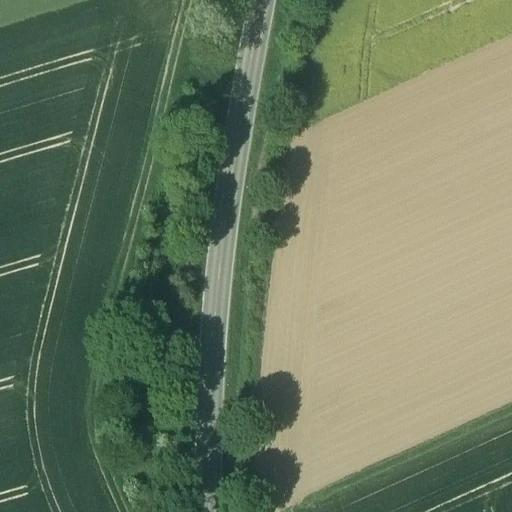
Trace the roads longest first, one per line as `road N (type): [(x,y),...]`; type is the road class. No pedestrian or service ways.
road 1 (track): [(206,0),(107,405),(106,448),(130,511)]
road 2 (secondary): [(224,511),(236,257),(283,0)]
road 3 (track): [(511,428),(318,511)]
